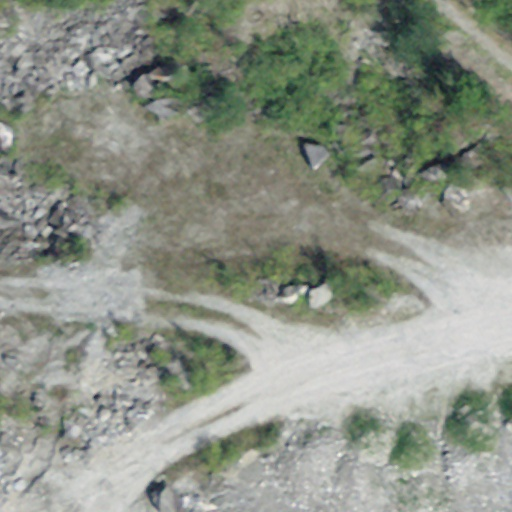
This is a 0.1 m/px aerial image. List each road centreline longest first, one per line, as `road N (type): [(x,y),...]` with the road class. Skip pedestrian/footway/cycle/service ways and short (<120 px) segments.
road 1 (track): [(511,335),(372,360),(158,414),(52,501),(52,511)]
road 2 (track): [(372,360),(0,300)]
